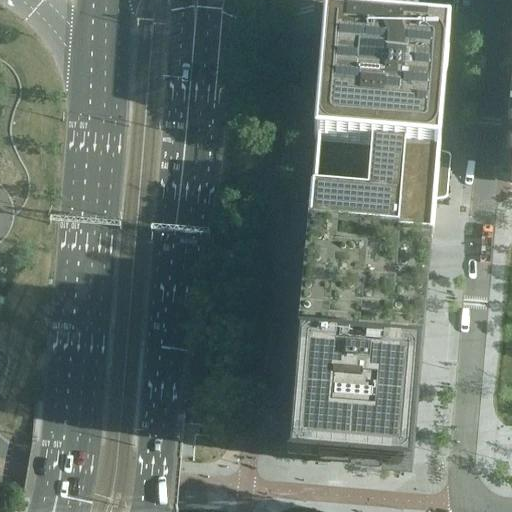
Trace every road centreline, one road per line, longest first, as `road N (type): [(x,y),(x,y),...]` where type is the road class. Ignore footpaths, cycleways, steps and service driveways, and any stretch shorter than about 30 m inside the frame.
road 1 (secondary): [(147,511),(163,359),(186,243),(208,14)]
road 2 (residential): [(499,2),(461,465),(466,493)]
road 3 (secondary): [(98,92),(68,449)]
